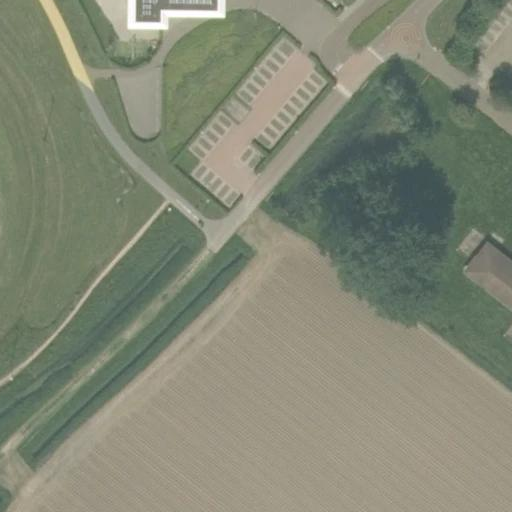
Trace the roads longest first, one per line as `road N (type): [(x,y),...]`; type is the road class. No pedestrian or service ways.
road 1 (residential): [(218,237),(350,79),(431,0)]
road 2 (track): [(0,457),(218,237)]
